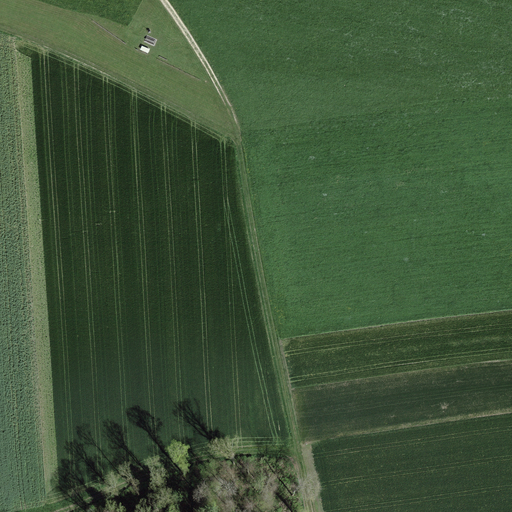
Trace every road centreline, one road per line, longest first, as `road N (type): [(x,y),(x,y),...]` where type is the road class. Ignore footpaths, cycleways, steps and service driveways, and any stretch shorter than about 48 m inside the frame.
road 1 (track): [(0,23),(232,113),(293,447)]
road 2 (track): [(293,447),(0,511)]
road 3 (track): [(232,113),(160,0)]
